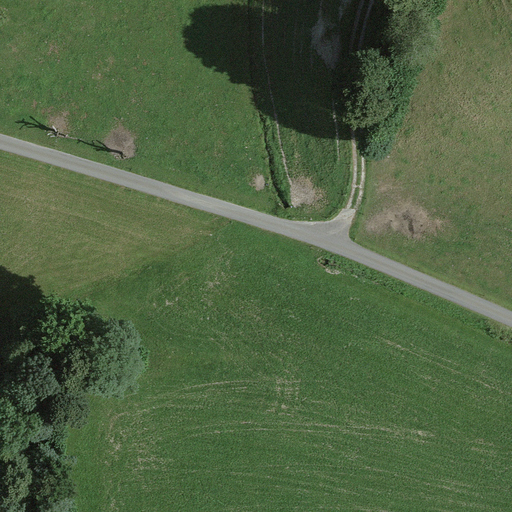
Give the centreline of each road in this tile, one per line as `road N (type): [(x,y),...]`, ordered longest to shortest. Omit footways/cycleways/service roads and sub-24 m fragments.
road 1 (unclassified): [(0,143),(339,247),(511,323)]
road 2 (track): [(368,0),(360,44),(360,186),(339,247)]
